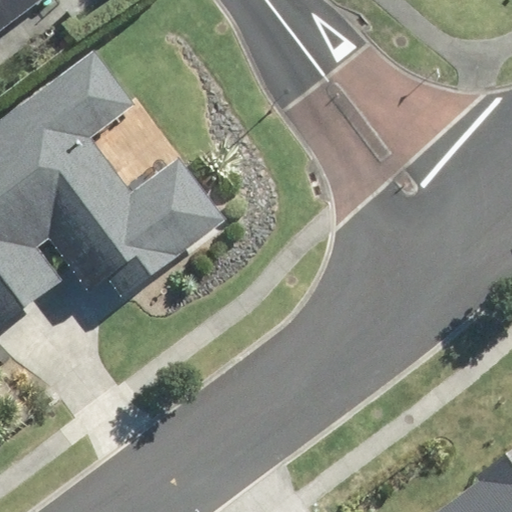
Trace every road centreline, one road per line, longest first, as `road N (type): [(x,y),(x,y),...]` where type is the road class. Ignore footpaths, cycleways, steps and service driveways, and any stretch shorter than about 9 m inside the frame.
road 1 (residential): [(94,511),(449,233)]
road 2 (residential): [(449,233),(277,0)]
